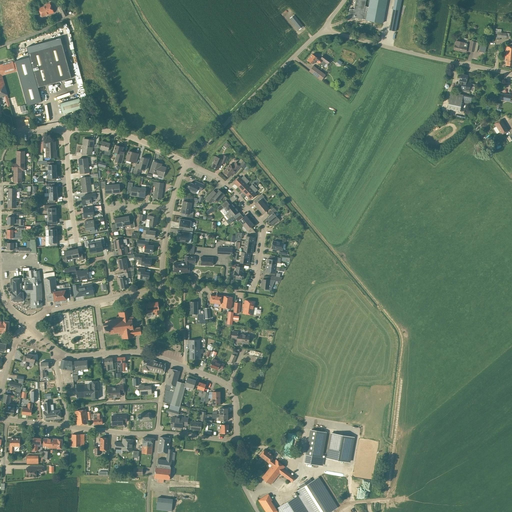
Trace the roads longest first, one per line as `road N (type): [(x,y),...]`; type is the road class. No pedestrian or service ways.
road 1 (unclassified): [(511,73),(321,30)]
road 2 (unclassified): [(186,163),(321,30)]
road 3 (residential): [(250,290),(262,225),(216,176),(186,163)]
road 4 (residential): [(66,130),(127,135),(186,163)]
road 5 (track): [(401,379),(387,501)]
road 6 (unclassified): [(237,441),(228,386),(169,361)]
